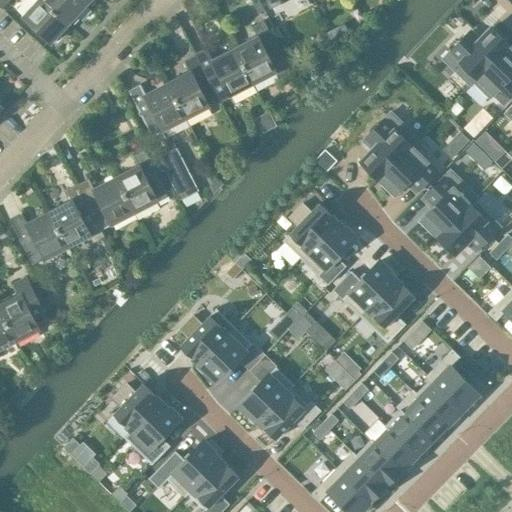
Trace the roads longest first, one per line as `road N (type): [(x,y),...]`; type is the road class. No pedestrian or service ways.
road 1 (unknown): [(459,304),(284,481)]
road 2 (residential): [(356,201),(511,357)]
road 3 (residential): [(179,381),(316,511)]
road 4 (residential): [(511,399),(401,511)]
road 5 (residential): [(160,0),(62,105)]
